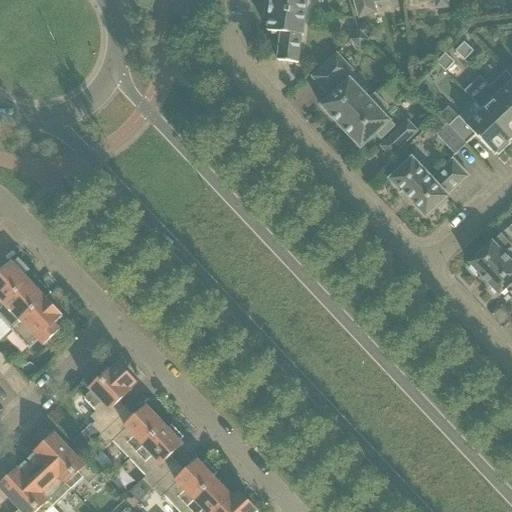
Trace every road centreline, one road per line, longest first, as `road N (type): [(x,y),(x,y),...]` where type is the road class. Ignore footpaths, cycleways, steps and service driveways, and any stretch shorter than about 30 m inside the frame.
road 1 (secondary): [(511,494),(112,73)]
road 2 (secondary): [(51,122),(423,511)]
road 3 (residential): [(424,262),(235,71),(236,0)]
road 4 (residential): [(294,511),(117,324)]
road 5 (residential): [(117,324),(0,202)]
road 6 (residential): [(0,431),(117,324)]
road 7 (residential): [(511,354),(424,262)]
